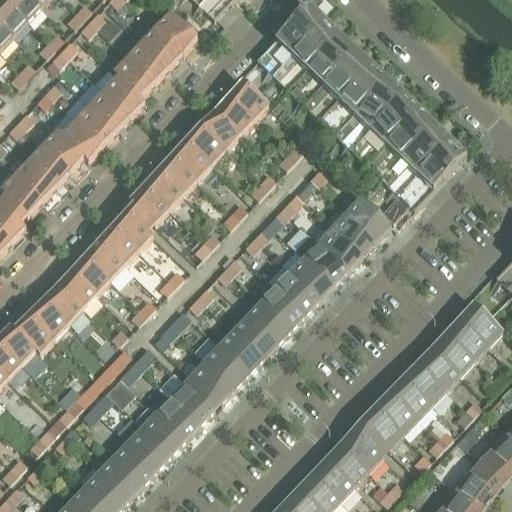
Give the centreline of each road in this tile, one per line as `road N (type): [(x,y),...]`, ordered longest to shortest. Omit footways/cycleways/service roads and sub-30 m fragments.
road 1 (residential): [(511,148),(163,511)]
road 2 (residential): [(289,0),(0,304)]
road 3 (residential): [(251,511),(511,233)]
road 4 (residential): [(363,0),(511,141)]
